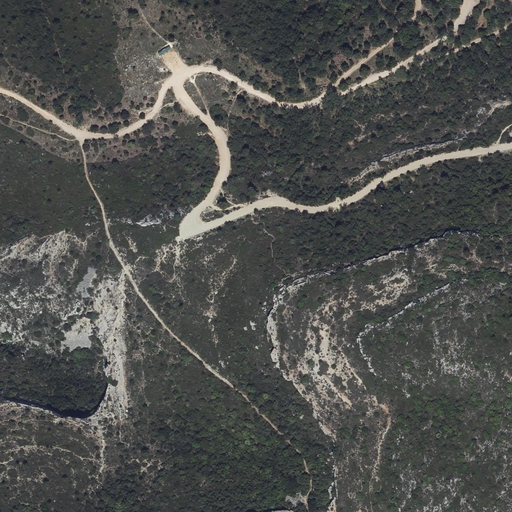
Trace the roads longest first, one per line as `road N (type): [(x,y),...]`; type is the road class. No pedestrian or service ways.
road 1 (track): [(173,77),(226,150),(212,197),(190,220),(196,228),(269,204),(331,209),(416,166),(511,145)]
road 2 (track): [(173,77),(212,69),(290,106),(397,69)]
road 3 (track): [(417,0),(417,15),(403,29),(313,103)]
road 4 (track): [(397,69),(511,23)]
road 5 (track): [(81,134),(136,127),(173,77)]
